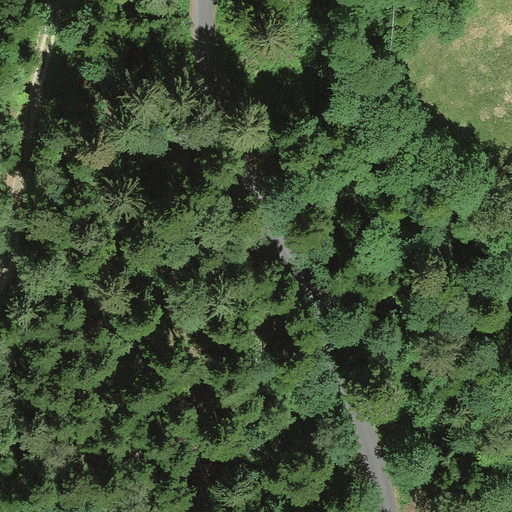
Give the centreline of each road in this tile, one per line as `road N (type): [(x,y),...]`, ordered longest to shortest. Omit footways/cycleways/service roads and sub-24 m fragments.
road 1 (unclassified): [(201,0),(207,76),(245,177),(331,345),(366,436),(383,511)]
road 2 (track): [(511,235),(306,138),(207,76)]
road 3 (track): [(91,0),(0,323)]
